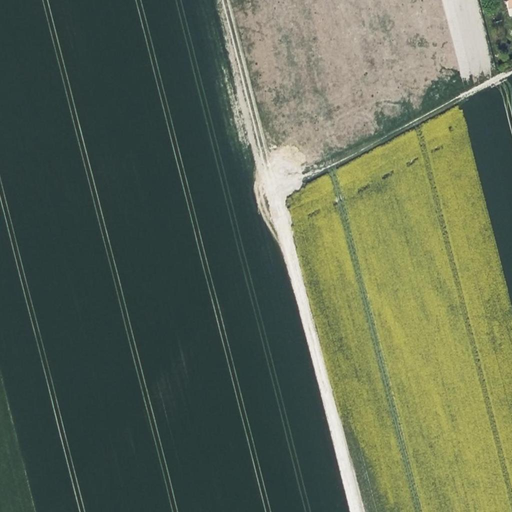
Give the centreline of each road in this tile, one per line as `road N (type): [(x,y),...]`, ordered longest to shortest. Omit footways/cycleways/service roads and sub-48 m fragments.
road 1 (track): [(227,0),(356,511)]
road 2 (track): [(276,193),(511,69)]
